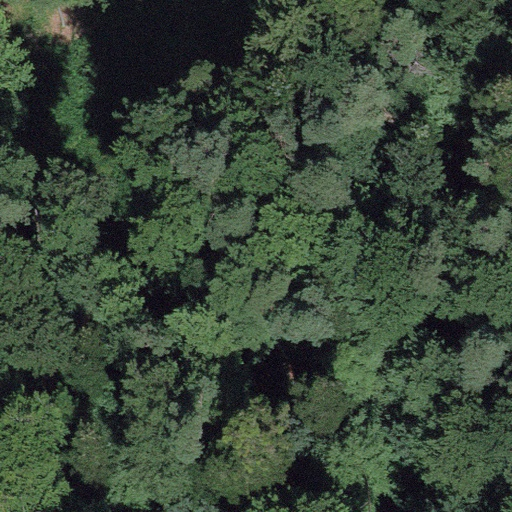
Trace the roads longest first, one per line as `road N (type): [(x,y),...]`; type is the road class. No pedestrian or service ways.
road 1 (track): [(389,511),(389,420),(418,278),(464,163),(511,94)]
road 2 (track): [(324,511),(221,433),(0,230)]
